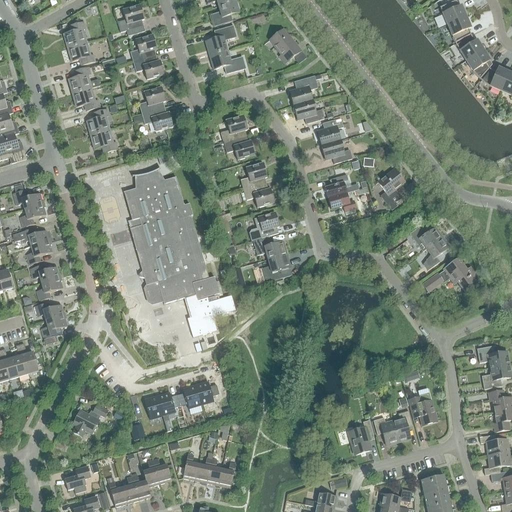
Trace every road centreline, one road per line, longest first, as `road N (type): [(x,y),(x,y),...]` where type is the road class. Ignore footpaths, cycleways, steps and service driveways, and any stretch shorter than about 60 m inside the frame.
road 1 (residential): [(438,338),(378,261),(321,251),(293,150),(250,90),(194,106),(164,0)]
road 2 (unclassified): [(29,460),(93,306),(56,162)]
road 3 (tertiary): [(409,135),(303,0)]
road 4 (residential): [(350,511),(358,472),(460,444)]
road 5 (unclassified): [(56,162),(19,37)]
